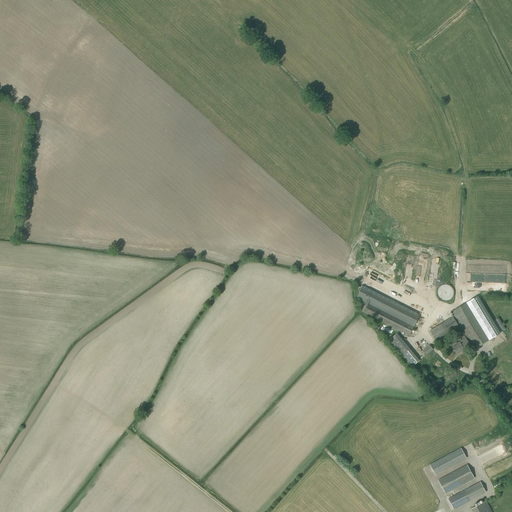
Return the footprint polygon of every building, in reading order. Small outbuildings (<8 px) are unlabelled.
[(445,302),(446,302),(447,302),(448,302),(449,301),(450,301),(451,300),(452,300),(452,299),(453,298),(453,297),(454,297),(454,296),(454,295),(454,294),(454,293),(454,292),(454,291),(454,290),(453,289),(453,288),(452,288),(452,287),(451,287),(450,286),(449,285),(448,285),(447,285),(445,284),(444,285),(443,285),(442,285),(441,286),(440,286),(439,287),(438,288),(438,289),(437,289),(437,290),(437,291),(437,292),(437,293),(437,294),(437,295),(437,296),(437,297),(438,298),(438,299),(439,299),(440,300),(441,301),(442,301),(442,302),(443,302),(444,302),(445,302)] [(409,336),(413,327),(419,315),(363,286),(357,298),(366,303),(362,312),(409,336)] [(451,312),(474,349),(500,334),(477,297),(451,312)] [(436,344),(460,329),(453,318),(430,332),(436,344)] [(456,354),(469,346),(465,339),(456,344),(457,345),(453,348),(456,354)] [(439,383),(432,378),(428,384),(435,389),(439,383)] [(436,475),(467,459),(461,449),(430,465),(436,475)] [(445,494),(474,479),(467,465),(438,481),(445,494)] [(454,510),(470,501),(486,493),(480,483),(448,499),(454,510)] [(471,511),(491,511),(486,501),(470,509),(471,511)]
